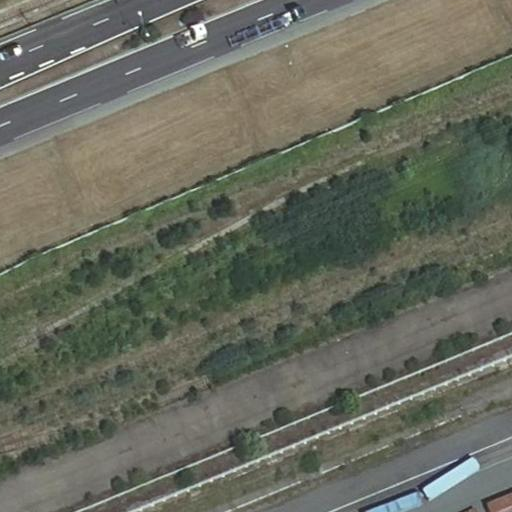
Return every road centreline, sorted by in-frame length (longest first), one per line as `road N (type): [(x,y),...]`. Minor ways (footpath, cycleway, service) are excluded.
road 1 (secondary): [(0,127),(312,0)]
road 2 (secondary): [(154,0),(0,63)]
